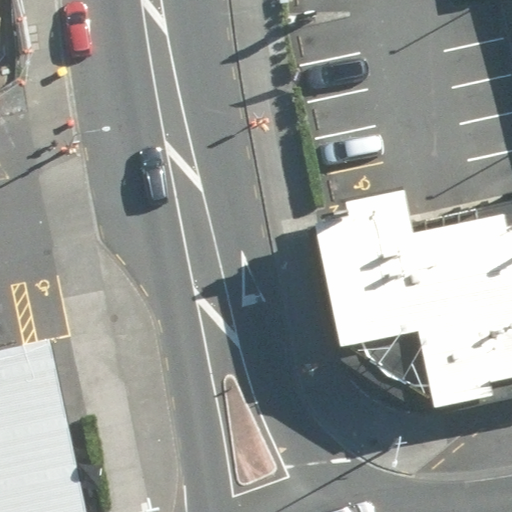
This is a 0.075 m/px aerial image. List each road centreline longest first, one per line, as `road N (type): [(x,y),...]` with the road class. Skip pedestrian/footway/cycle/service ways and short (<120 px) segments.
road 1 (primary): [(196,243),(253,300),(274,383),(316,463),(322,511)]
road 2 (primary): [(212,511),(201,487),(181,308),(196,243)]
road 3 (primary): [(155,0),(196,243)]
